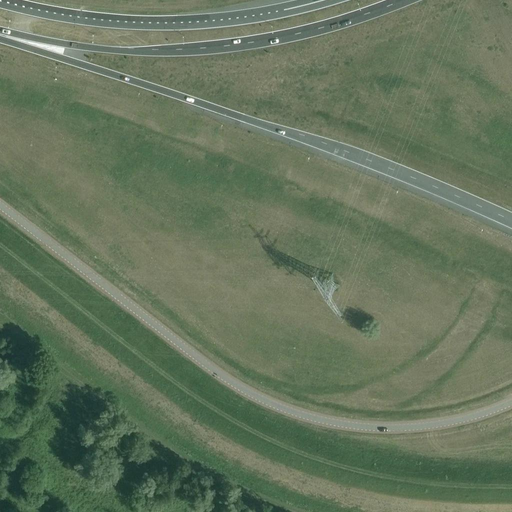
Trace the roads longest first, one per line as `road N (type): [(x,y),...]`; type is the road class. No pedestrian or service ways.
road 1 (tertiary): [(511,402),(445,423),(383,428),(279,406),(216,372),(0,207)]
road 2 (motorway): [(0,36),(357,156),(511,221)]
road 3 (motorway): [(0,33),(172,51),(303,32),(404,0)]
road 4 (trunk): [(335,0),(167,26),(0,4)]
